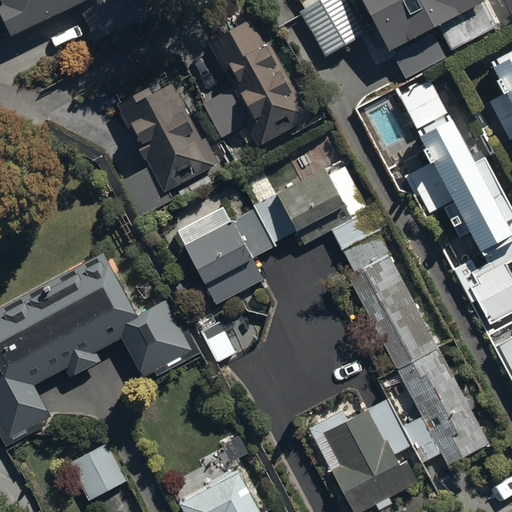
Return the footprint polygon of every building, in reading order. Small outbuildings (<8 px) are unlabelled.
[(0,0),(2,2),(0,3),(0,11),(10,33),(78,0),(95,37),(145,13),(138,0),(0,0)] [(317,0),(299,10),(323,54),(377,26),(405,78),(447,55),(445,52),(501,22),(488,0),(317,0)] [(202,102),(219,134),(242,122),(253,142),(306,114),(264,38),(261,39),(249,17),(205,41),(230,87),(202,102)] [(511,54),(492,65),(506,94),(488,103),(508,141),(511,139),(511,54)] [(511,206),(481,150),(471,156),(430,77),(398,94),(417,130),(421,138),(417,140),(428,160),(404,174),(415,194),(418,193),(427,210),(441,202),(458,233),(468,228),(485,260),(469,269),(476,281),(468,285),(487,321),(511,307),(511,275),(504,261),(511,256),(511,206)] [(147,163),(119,179),(139,215),(171,197),(167,189),(218,160),(204,134),(200,136),(168,78),(148,89),(144,84),(113,102),(147,163)] [(331,227),(368,208),(345,164),(327,173),(322,163),(274,188),(302,242),(331,227)] [(272,243),(271,240),(294,228),(275,193),(251,205),(253,207),(230,219),(228,214),(181,239),(213,301),(262,276),(251,255),(272,243)] [(357,270),(388,254),(375,229),(388,222),(378,203),(368,208),(331,227),(353,269),(357,270)] [(0,430),(6,442),(54,417),(34,380),(64,364),(69,373),(100,356),(95,347),(120,334),(144,379),(198,351),(166,291),(134,308),(102,248),(0,302),(0,430)] [(357,270),(353,269),(354,271),(349,274),(422,415),(401,426),(411,443),(421,461),(441,451),(447,462),(486,442),(388,254),(357,270)] [(511,337),(493,348),(511,383),(511,337)] [(411,443),(401,426),(386,396),(358,411),(353,400),(308,423),(354,511),(356,511),(420,479),(406,452),(397,457),(394,451),(411,443)] [(70,458),(89,497),(127,479),(108,440),(70,458)] [(177,497),(184,511),(260,511),(237,466),(177,497)]
